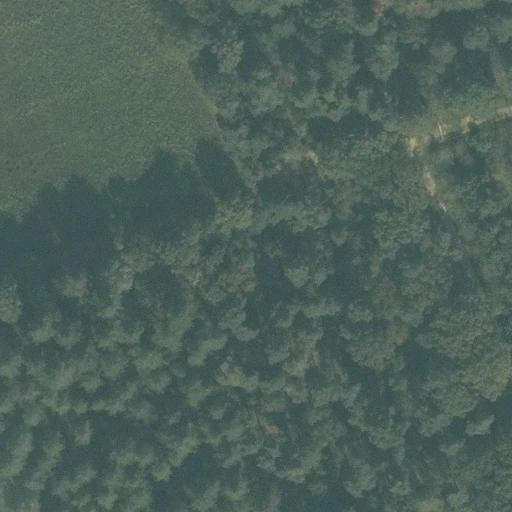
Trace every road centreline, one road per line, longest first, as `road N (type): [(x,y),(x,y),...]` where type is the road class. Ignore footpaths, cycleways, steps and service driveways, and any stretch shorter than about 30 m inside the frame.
road 1 (track): [(511,368),(348,0)]
road 2 (track): [(511,111),(244,192)]
